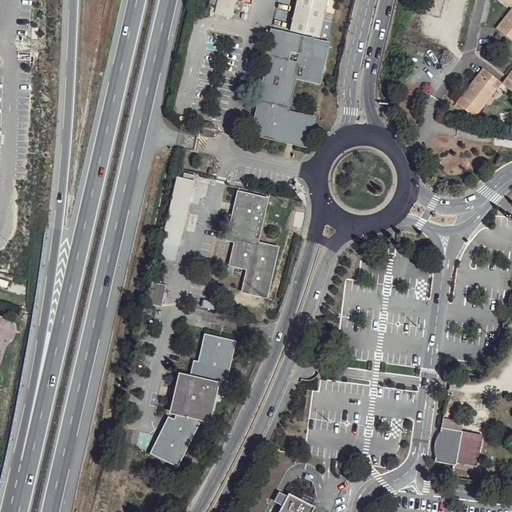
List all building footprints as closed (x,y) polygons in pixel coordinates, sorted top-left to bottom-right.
[(222,0),(218,0),(215,12),(222,13),(225,0),(222,0)] [(224,0),(225,0),(222,13),(240,17),(244,0),(224,0)] [(303,0),(296,29),(326,36),(334,0),(303,0)] [(511,21),(502,36),(511,42),(511,21)] [(278,54),(260,131),(312,144),(317,118),(292,112),(300,74),(324,80),(332,44),(280,31),(275,53),(278,54)] [(501,88),(488,79),(469,106),(487,118),(501,96),(498,93),(501,88)] [(183,174),(171,226),(189,230),(201,179),(183,174)] [(246,193),(236,236),(244,238),(261,242),(272,199),(246,193)] [(171,226),(163,257),(181,262),(189,230),(171,226)] [(244,238),(238,261),(256,266),(251,288),(271,293),(282,247),(261,242),(244,238)] [(171,284),(156,280),(152,303),(166,306),(171,284)] [(177,412),(161,445),(183,456),(205,411),(214,413),(220,387),(227,389),(241,341),(216,334),(208,361),(204,360),(200,375),(189,372),(180,404),(184,405),(180,413),(177,412)] [(477,467),(481,434),(449,430),(450,420),(440,419),(434,461),(477,467)] [(314,511),(317,506),(291,493),(289,496),(285,494),(281,503),(284,505),(280,511),(314,511)]
